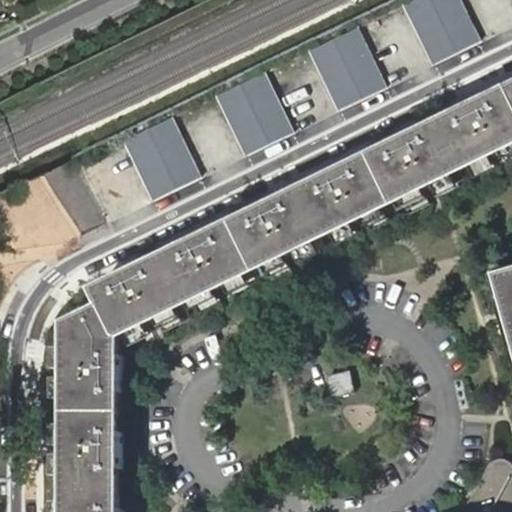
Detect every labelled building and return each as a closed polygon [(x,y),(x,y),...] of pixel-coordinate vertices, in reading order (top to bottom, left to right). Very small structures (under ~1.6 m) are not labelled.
[(429,0),(408,10),(434,65),(481,42),(461,0),(429,0)] [(311,57),(337,111),(385,89),(358,34),(311,57)] [(218,103),(243,156),(292,133),(266,79),(218,103)] [(511,94),(97,294),(105,311),(71,330),(72,511),(124,511),(123,338),(511,148),(511,94)] [(124,148),(149,201),(197,178),(171,125),(124,148)] [(351,373),(330,377),(334,398),(355,393),(351,373)] [(465,509),(461,511),(511,511),(511,462),(507,460),(501,460),(498,460),(493,464),(490,468),(485,479),(474,497),(465,509)]
